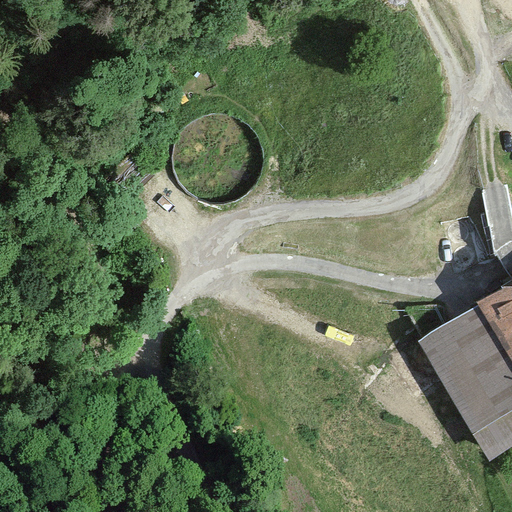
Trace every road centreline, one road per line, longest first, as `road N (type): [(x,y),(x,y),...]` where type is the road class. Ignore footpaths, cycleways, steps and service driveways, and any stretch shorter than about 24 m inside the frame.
road 1 (unclassified): [(186,294),(250,262),(436,288),(511,259)]
road 2 (unclassified): [(186,294),(162,330),(158,377),(216,511)]
road 3 (track): [(98,511),(129,353),(157,354)]
road 4 (track): [(0,335),(57,354),(129,353)]
